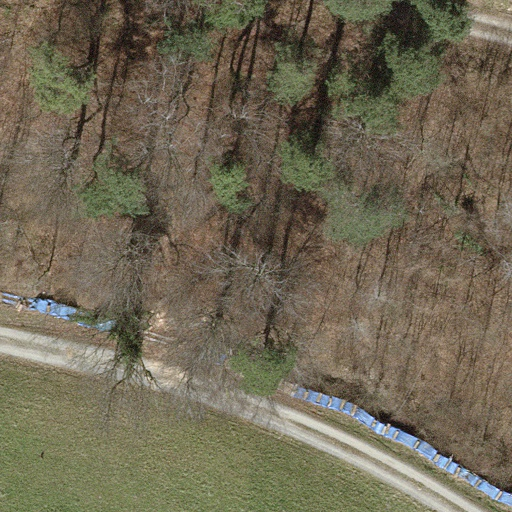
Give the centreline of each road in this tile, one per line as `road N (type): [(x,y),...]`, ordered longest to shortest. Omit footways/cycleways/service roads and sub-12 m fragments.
road 1 (track): [(486,511),(377,439),(206,378),(0,331)]
road 2 (track): [(511,28),(332,0)]
